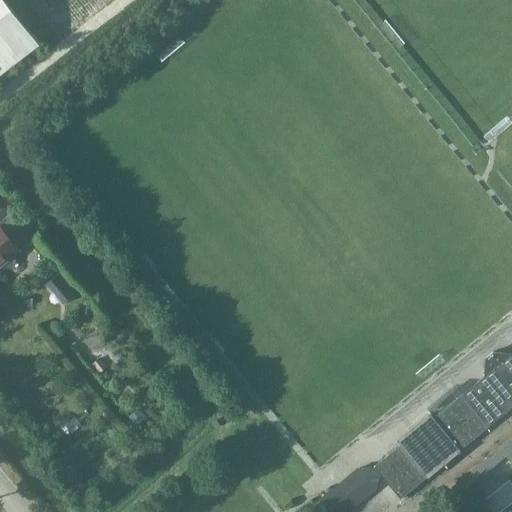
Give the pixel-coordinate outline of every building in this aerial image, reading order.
[(2,0),(0,0),(0,75),(38,46),(2,0)] [(14,227),(7,218),(16,211),(0,192),(0,265),(19,250),(5,234),(14,227)] [(488,427),(511,406),(511,353),(493,351),(486,357),(485,375),(434,417),(430,413),(398,440),(401,444),(374,466),(401,498),(427,476),(428,478),(461,450),(460,450),(488,427)] [(137,426),(147,418),(138,408),(128,416),(137,426)] [(511,440),(448,493),(452,497),(458,492),(493,463),(495,465),(506,456),(511,462),(511,440)] [(343,511),(375,486),(360,468),(315,506),(320,511),(343,511)]
